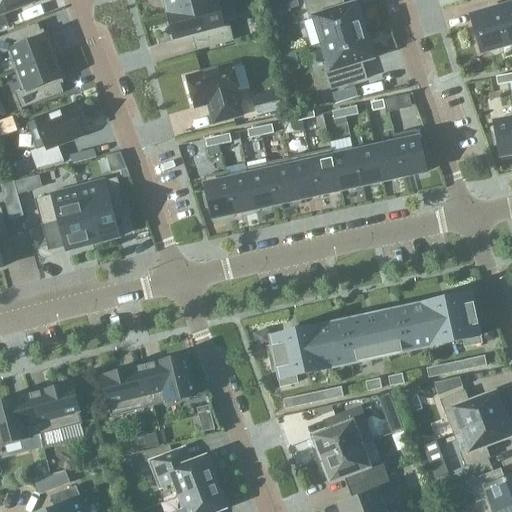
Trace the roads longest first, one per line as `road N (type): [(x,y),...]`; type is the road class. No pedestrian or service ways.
road 1 (residential): [(178,280),(73,0)]
road 2 (unclassified): [(466,217),(178,280)]
road 3 (residential): [(178,280),(266,511)]
road 4 (residential): [(392,0),(466,217)]
road 5 (unclassified): [(178,280),(0,325)]
road 6 (residential): [(466,217),(511,338)]
